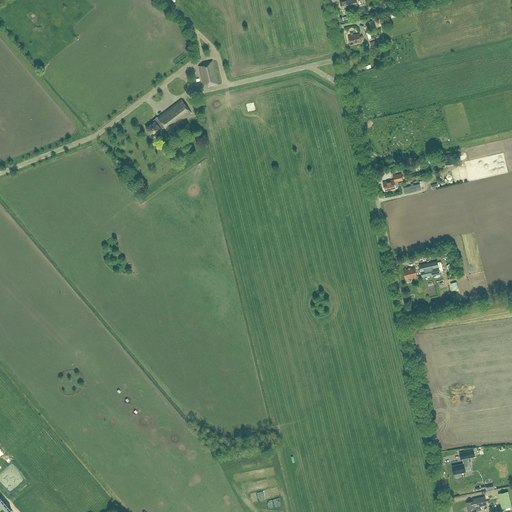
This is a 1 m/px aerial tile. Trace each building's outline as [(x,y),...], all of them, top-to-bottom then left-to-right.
[(352,8),(358,6),(356,0),(345,0),(340,1),(342,10),(346,9),(347,13),(353,11),(352,8)] [(369,29),(376,27),(374,20),(367,22),(369,29)] [(350,45),(362,42),(360,34),(348,36),(350,45)] [(208,87),(218,85),(212,60),(202,63),(202,64),(198,65),(203,85),(207,84),(208,87)] [(153,122),(145,128),(152,137),(160,131),(160,130),(164,127),(167,132),(191,114),(181,101),(157,119),(156,118),(152,121),(153,122)] [(445,165),(455,163),(452,153),(443,155),(445,165)] [(394,180),(383,182),(384,186),(385,191),(396,188),(396,187),(399,186),(398,181),(403,180),(401,174),(393,176),(394,180)] [(405,193),(421,189),(420,184),(403,188),(405,193)] [(419,265),(422,277),(426,276),(440,273),(437,261),(423,265),(419,265)] [(416,274),(415,268),(415,267),(403,270),(405,279),(417,276),(416,274)] [(464,467),(470,466),(468,458),(475,456),(473,450),(459,453),(461,459),(462,459),(463,464),(452,466),(454,474),(456,473),(456,474),(460,474),(459,473),(465,471),(464,467)] [(508,492),(498,494),(502,509),(511,506),(508,492)] [(0,511),(11,511),(12,511),(0,497),(0,511)] [(476,511),(475,507),(487,504),(485,497),(473,499),(473,501),(466,503),(468,511),(476,511)]
